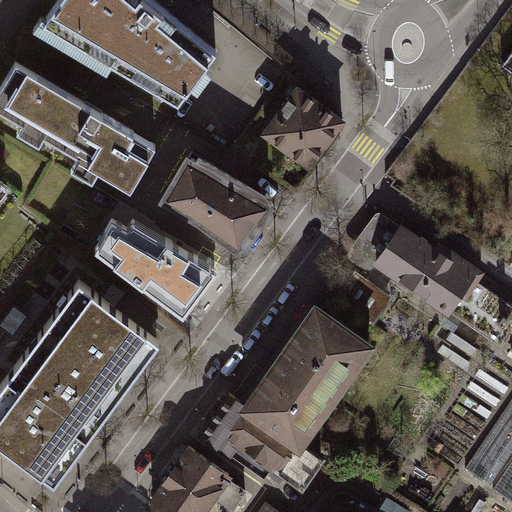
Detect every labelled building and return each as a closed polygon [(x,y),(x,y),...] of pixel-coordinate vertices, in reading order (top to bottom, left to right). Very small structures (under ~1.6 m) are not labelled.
[(221,54),(156,0),(54,0),(35,28),(185,106),(221,54)] [(157,145),(17,63),(0,91),(0,109),(24,124),(20,133),(45,146),(49,139),(80,157),(75,167),(96,181),(102,170),(134,189),(157,145)] [(345,114),(295,81),(260,133),(310,166),(345,114)] [(191,159),(166,203),(246,248),(271,203),(191,159)] [(233,279),(184,243),(175,256),(134,230),(135,228),(111,215),(93,251),(115,265),(117,262),(152,289),(150,293),(196,324),(198,320),(202,322),(233,279)] [(511,291),(442,244),(438,250),(402,225),(375,266),(450,318),(452,314),(503,348),(511,334),(511,291)] [(354,266),(336,292),(372,317),(391,291),(354,266)] [(160,338),(81,280),(0,385),(0,441),(53,482),(160,338)] [(377,324),(320,284),(245,391),(301,431),(377,324)] [(472,391),(496,408),(507,393),(483,376),(472,391)] [(300,480),(324,447),(229,381),(195,429),(228,450),(237,438),(300,480)] [(511,501),(511,392),(461,468),(511,501)] [(229,465),(189,437),(150,493),(177,511),(196,511),(210,493),(231,507),(245,488),(223,473),(229,465)] [(284,511),(263,497),(252,511),(284,511)]
